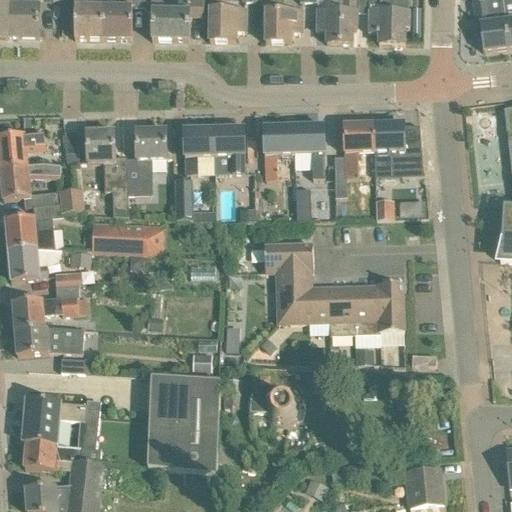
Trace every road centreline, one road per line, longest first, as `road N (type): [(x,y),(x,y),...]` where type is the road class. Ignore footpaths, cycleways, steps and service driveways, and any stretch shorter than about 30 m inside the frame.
road 1 (residential): [(0,70),(197,72),(222,97),(441,88)]
road 2 (residential): [(458,252),(441,88)]
road 3 (residential): [(471,387),(458,252)]
road 4 (residential): [(458,252),(325,259)]
road 5 (residential): [(486,511),(477,413),(511,414)]
